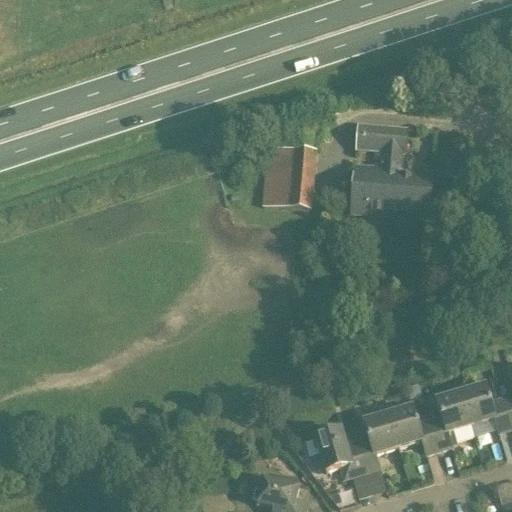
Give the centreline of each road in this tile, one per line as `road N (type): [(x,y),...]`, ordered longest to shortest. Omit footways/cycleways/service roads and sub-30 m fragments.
road 1 (primary): [(0,158),(486,0)]
road 2 (primary): [(387,0),(0,126)]
road 3 (residential): [(511,472),(383,511)]
